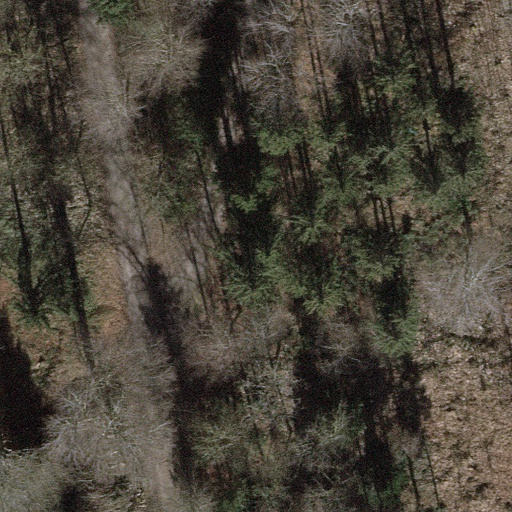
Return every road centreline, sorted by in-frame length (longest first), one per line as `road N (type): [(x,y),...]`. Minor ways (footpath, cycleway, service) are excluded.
road 1 (track): [(87,0),(151,340),(170,511)]
road 2 (track): [(151,340),(223,199),(250,0)]
